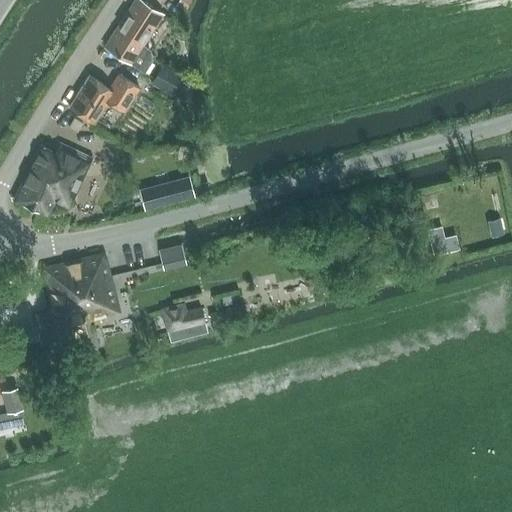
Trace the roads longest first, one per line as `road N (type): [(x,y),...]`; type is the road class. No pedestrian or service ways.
road 1 (tertiary): [(0,246),(166,219),(511,121)]
road 2 (tertiary): [(0,188),(121,0)]
